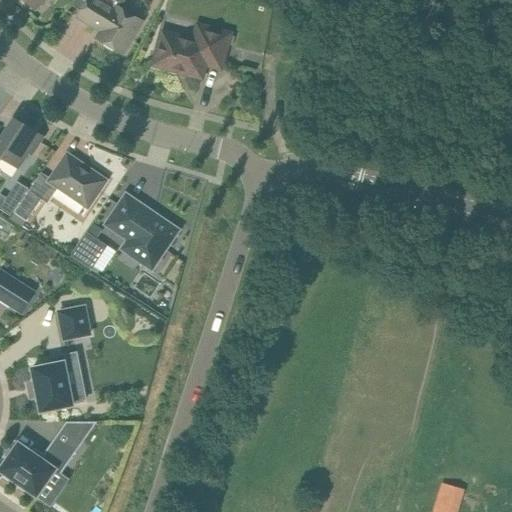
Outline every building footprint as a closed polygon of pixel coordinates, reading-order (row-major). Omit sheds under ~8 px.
[(26,0),(35,9),(44,0),(26,0)] [(85,5),(78,17),(90,24),(90,23),(101,30),(97,37),(123,53),(143,20),(116,5),(115,7),(111,4),(113,0),(76,0),(77,0),(85,5)] [(194,40),(163,31),(154,64),(202,77),(206,64),(221,68),(231,33),(198,24),(194,40)] [(43,136),(15,117),(0,140),(0,157),(1,156),(19,167),(29,151),(32,153),(43,136)] [(107,180),(68,153),(49,180),(40,196),(42,197),(41,198),(48,203),(58,187),(88,207),(107,180)] [(0,193),(0,207),(11,215),(29,188),(17,181),(6,197),(0,194),(0,193)] [(40,196),(30,189),(10,218),(22,226),(41,198),(42,197),(40,196)] [(121,248),(152,269),(179,229),(126,193),(106,224),(128,239),(121,248)] [(89,232),(97,238),(102,230),(94,224),(89,232)] [(97,238),(89,232),(73,256),(94,270),(110,246),(97,238)] [(0,299),(22,314),(35,293),(1,271),(0,272),(0,299)] [(85,307),(58,312),(63,336),(90,331),(85,307)] [(53,363),(32,367),(36,384),(35,384),(37,394),(38,394),(41,411),(73,404),(73,403),(86,400),(83,384),(70,386),(65,365),(79,362),(77,352),(52,357),(53,363)] [(67,421),(62,427),(82,441),(96,421),(67,420),(67,421)] [(60,473),(75,451),(55,437),(44,453),(34,446),(31,450),(19,442),(0,468),(0,469),(36,495),(55,469),(60,473)] [(441,484),(433,511),(458,511),(465,489),(441,484)]
